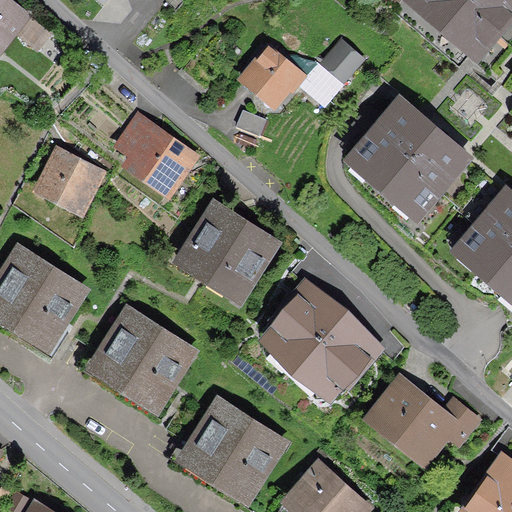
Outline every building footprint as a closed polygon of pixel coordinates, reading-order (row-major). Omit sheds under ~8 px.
[(0,0),(0,53),(28,17),(5,0),(0,0)] [(511,0),(410,0),(477,58),(511,16),(511,0)] [(228,64),(203,42),(181,68),(206,90),(228,64)] [(340,45),(327,62),(343,74),(356,58),(340,45)] [(269,47),(242,81),(279,110),(306,76),(269,47)] [(328,100),(342,84),(321,65),(306,82),(328,100)] [(404,101),(354,160),(421,217),(471,159),(404,101)] [(266,119),(243,111),(238,125),(260,133),(266,119)] [(138,116),(118,145),(135,156),(128,167),(173,197),(200,157),(138,116)] [(59,149),(37,191),(84,216),(106,173),(59,149)] [(511,194),(510,193),(460,251),(511,295),(511,194)] [(211,201),(174,262),(246,306),(283,244),(211,201)] [(18,247),(0,277),(0,320),(53,352),(90,291),(18,247)] [(308,284),(263,338),(337,401),(383,347),(308,284)] [(128,308),(91,370),(163,413),(200,352),(128,308)] [(400,378),(370,419),(430,465),(451,438),(460,445),(480,419),(458,403),(449,414),(400,378)] [(216,397),(179,458),(251,502),(288,441),(216,397)] [(511,511),(511,463),(503,457),(466,511),(511,511)] [(319,464),(287,501),(299,511),(367,511),(370,509),(319,464)] [(18,494),(9,505),(17,511),(26,500),(18,494)] [(53,511),(37,502),(30,511),(53,511)]
